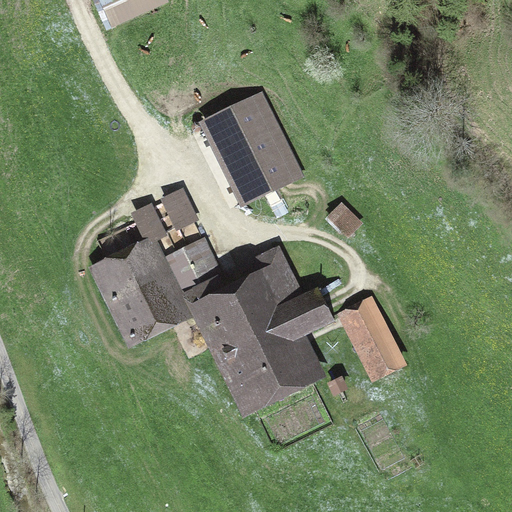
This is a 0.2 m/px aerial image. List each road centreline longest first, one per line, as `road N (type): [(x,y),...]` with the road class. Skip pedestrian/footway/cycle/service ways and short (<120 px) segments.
road 1 (track): [(336,296),(355,279),(347,255),(285,232),(231,239)]
road 2 (unclassified): [(0,357),(59,511)]
road 3 (track): [(173,158),(142,194),(83,239),(80,268)]
